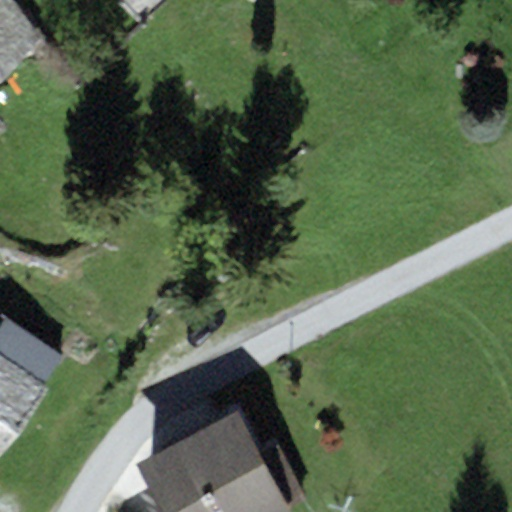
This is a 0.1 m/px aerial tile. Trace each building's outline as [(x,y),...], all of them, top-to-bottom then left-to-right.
[(42,44),(7,0),(0,0),(0,80),(1,82),(42,44)] [(155,0),(118,0),(137,18),(155,0)] [(0,359),(47,395),(64,363),(0,317),(0,359)] [(0,457),(47,395),(0,359),(0,457)] [(136,446),(168,511),(268,511),(305,494),(278,440),(262,448),(236,396),(136,446)]
